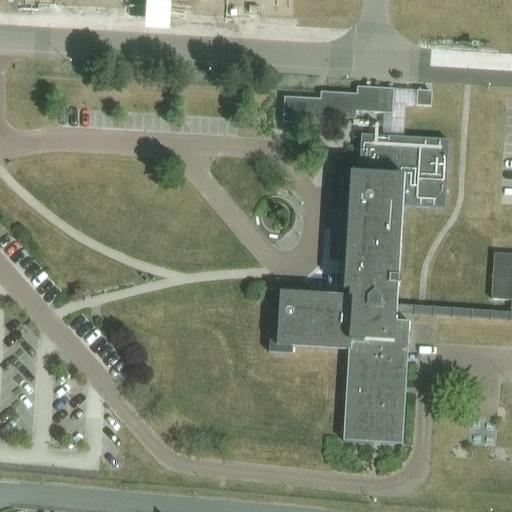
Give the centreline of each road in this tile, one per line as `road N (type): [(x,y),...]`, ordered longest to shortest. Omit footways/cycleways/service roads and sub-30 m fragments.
road 1 (unknown): [(0,266),(138,418),(180,450),(220,465),(395,481),(418,464),(425,399),(438,369),(467,360),(511,362)]
road 2 (unknown): [(0,25),(511,64)]
road 3 (unknown): [(181,135),(245,134),(288,159),(309,185),(317,217),(312,241),(279,255),(260,244),(184,141)]
road 4 (unknown): [(289,511),(37,489),(0,502)]
road 5 (unknown): [(0,133),(181,135)]
